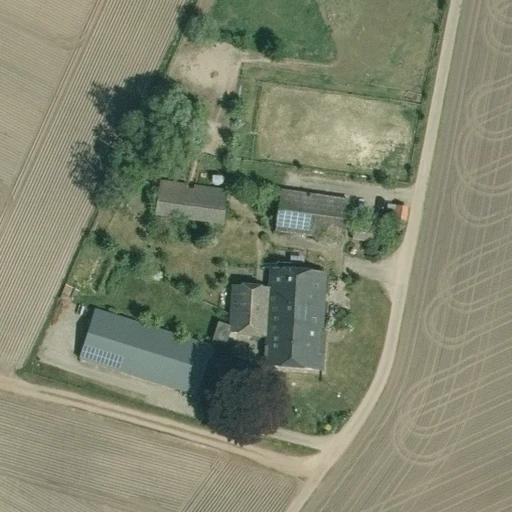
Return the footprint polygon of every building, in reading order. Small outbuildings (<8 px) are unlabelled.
[(221,223),(225,190),(162,181),(157,214),(221,223)] [(348,201),(282,190),(276,231),(341,241),(348,201)] [(407,208),(405,207),(395,206),(393,220),(405,222),(407,208)] [(353,240),(375,243),(377,229),(355,226),(353,240)] [(321,337),(325,274),(270,270),(269,288),(232,285),(229,332),(266,339),(264,367),(323,370),(324,337),(321,337)] [(211,346),(95,310),(79,359),(196,396),(211,346)]
